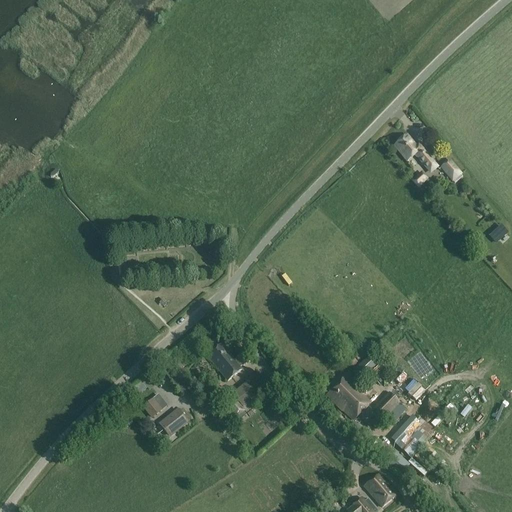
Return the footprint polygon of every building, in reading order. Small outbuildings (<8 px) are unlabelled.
[(431,174),(438,168),(419,144),(416,146),(407,136),(394,146),(407,162),(415,155),(431,174)] [(462,175),(450,160),(440,168),(452,183),(462,175)] [(418,188),(427,179),(421,172),(411,181),(418,188)] [(227,381),(239,371),(241,370),(239,368),(241,366),(242,367),(249,361),(243,353),(236,359),(236,360),(234,362),(221,345),(207,357),(227,381)] [(367,357),(353,372),(361,380),(375,365),(367,357)] [(245,412),(271,391),(255,372),(229,393),(231,396),(245,412)] [(175,374),(169,379),(185,398),(191,393),(175,374)] [(364,387),(363,388),(359,384),(355,388),(351,384),(352,383),(345,376),(326,396),(336,406),(337,405),(353,421),(371,403),(362,394),(366,389),(364,387)] [(378,421),(380,419),(383,421),(390,427),(406,410),(400,404),(389,393),(372,411),(375,414),(373,417),(378,421)] [(144,408),(152,417),(160,411),(152,401),(144,408)] [(182,410),(178,413),(177,411),(160,425),(170,436),(190,420),(182,410)] [(419,423),(412,417),(392,440),(399,446),(419,423)] [(503,434),(495,442),(499,446),(507,439),(503,434)] [(387,463),(401,475),(407,467),(394,455),(387,463)] [(382,508),(397,495),(379,474),(364,487),(382,508)] [(377,511),(378,511),(368,500),(364,502),(362,499),(352,507),(352,508),(347,511),(377,511)]
